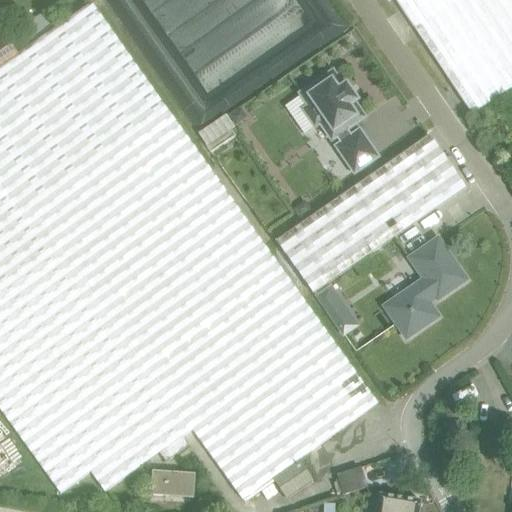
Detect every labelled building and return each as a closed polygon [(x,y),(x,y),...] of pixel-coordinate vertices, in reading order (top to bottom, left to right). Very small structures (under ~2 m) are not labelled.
[(511,0),(393,0),(470,116),(511,88),(511,82),(510,80),(511,78),(511,0)] [(298,463),(377,405),(91,5),(18,56),(0,68),(0,411),(59,494),(89,473),(104,493),(159,455),(165,463),(187,447),(181,439),(191,432),(243,502),(272,480),(298,463)] [(0,68),(18,56),(4,37),(0,39),(0,68)] [(332,74),(301,95),(301,96),(308,107),(302,111),(313,127),(314,129),(319,126),(331,143),(336,139),(340,144),(333,148),(353,177),(377,161),(375,158),(358,133),(352,138),(346,130),(363,118),(352,104),(355,102),(345,87),(342,89),(332,74)] [(241,109),(229,117),(235,127),(247,119),(241,109)] [(225,115),(198,134),(208,147),(231,131),(235,128),(225,115)] [(208,147),(206,148),(210,153),(235,136),(231,131),(208,147)] [(466,188),(429,137),(276,243),(313,294),(466,188)] [(304,202),(293,210),(300,219),(311,212),(304,202)] [(465,281),(437,240),(409,260),(424,281),(384,308),(406,339),(437,318),(429,306),(465,281)] [(328,287),(314,297),(323,311),(338,301),(328,287)] [(473,385),(451,397),(457,407),(479,396),(473,385)] [(272,480),(273,481),(286,499),(312,482),(298,463),(272,480)] [(366,487),(364,481),(360,469),(338,476),(344,494),(366,487)] [(194,499),(195,481),(195,477),(155,474),(153,497),(194,499)] [(419,511),(421,502),(379,496),(376,511),(419,511)]
